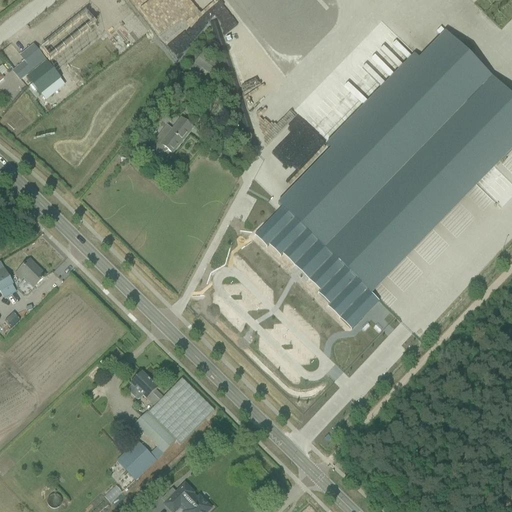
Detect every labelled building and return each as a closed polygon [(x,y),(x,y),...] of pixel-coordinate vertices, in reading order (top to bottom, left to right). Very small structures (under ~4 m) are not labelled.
[(274,8),(248,75),(274,85),(274,45),(274,8)] [(290,209),(266,235),(278,246),(282,242),(306,264),(308,262),(335,287),(339,282),(351,294),(347,298),(359,309),(354,314),(365,325),(377,313),(372,309),(384,296),(390,301),(511,168),(511,87),(457,37),(294,213),(290,209)] [(23,78),(45,61),(33,45),(18,56),(23,62),(12,72),(19,81),(23,78)] [(214,79),(222,68),(201,52),(193,63),(193,64),(187,72),(195,78),(201,69),(214,79)] [(46,62),(26,79),(40,97),(60,80),(46,62)] [(172,155),(189,135),(193,129),(180,118),(171,129),(166,125),(154,142),(153,143),(153,145),(153,147),(153,149),(154,150),(155,152),(157,153),(159,153),(160,154),(162,154),(164,153),(166,152),(167,151),(172,155)] [(33,289),(40,282),(42,280),(44,278),(34,269),(36,268),(30,261),(22,268),(15,275),(21,281),(23,278),(33,289)] [(0,292),(12,286),(3,270),(0,271),(0,292)] [(138,442),(116,462),(136,482),(175,442),(180,446),(206,419),(213,412),(181,380),(165,397),(163,399),(155,392),(157,389),(141,373),(134,380),(131,384),(132,385),(128,389),(127,391),(135,401),(139,400),(143,396),(147,399),(148,398),(155,405),(153,408),(149,413),(135,426),(128,433),(135,441),(136,442),(143,435),(157,449),(151,455),(138,442)] [(184,487),(177,494),(171,489),(160,501),(171,511),(174,511),(180,506),(186,511),(185,511),(207,511),(209,510),(199,499),(197,501),(191,496),(192,494),(184,487)] [(65,505),(58,496),(51,503),(58,511),(65,505)]
